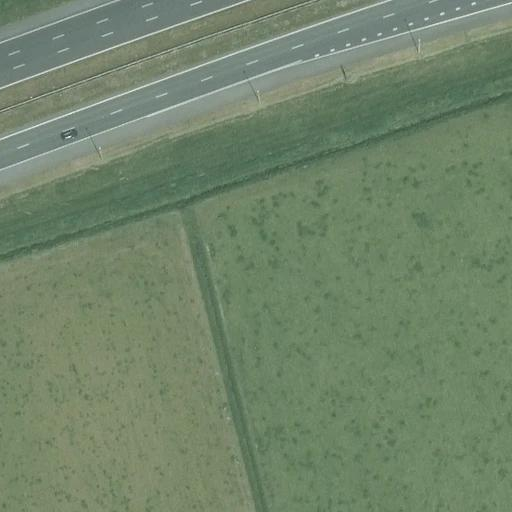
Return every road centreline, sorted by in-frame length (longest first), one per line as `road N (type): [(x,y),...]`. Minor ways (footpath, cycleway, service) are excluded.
road 1 (motorway): [(0,155),(440,0)]
road 2 (motorway): [(188,0),(0,66)]
